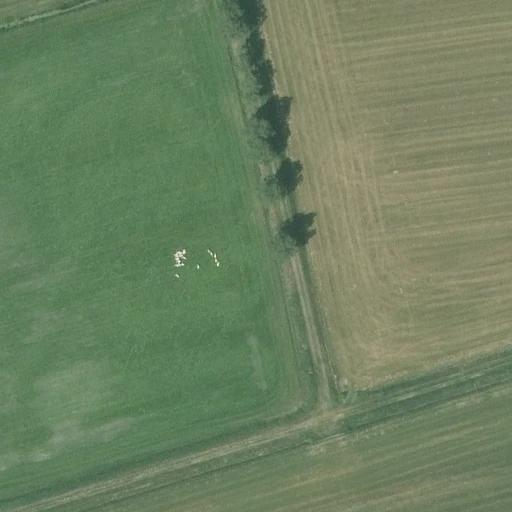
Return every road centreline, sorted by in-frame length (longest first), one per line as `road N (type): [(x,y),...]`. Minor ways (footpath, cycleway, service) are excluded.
road 1 (track): [(229,0),(322,422)]
road 2 (track): [(322,422),(32,511)]
road 3 (track): [(511,362),(322,422)]
